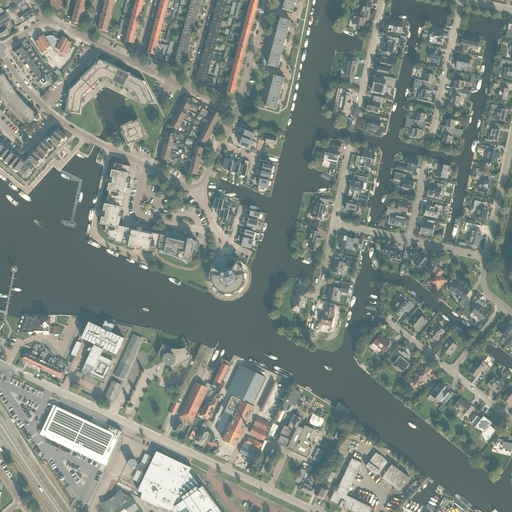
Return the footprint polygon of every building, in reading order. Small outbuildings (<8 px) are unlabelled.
[(35,16),(24,0),(18,4),(23,13),(24,12),(25,14),(22,16),(19,18),(22,24),(26,21),(26,22),(35,16)] [(50,0),(57,10),(64,5),(60,0),(50,0)] [(82,18),(86,2),(77,0),(73,16),(77,17),(82,18)] [(112,10),(114,0),(105,0),(104,7),(112,10)] [(143,2),(144,0),(136,0),(134,7),(142,9),(143,5),(144,5),(144,3),(143,2)] [(167,9),(169,0),(161,0),(161,1),(160,0),(160,3),(159,7),(167,9)] [(295,3),(295,0),(284,0),(282,9),(293,12),(294,6),(295,6),(296,3),(295,3)] [(258,3),(254,2),(251,1),(247,13),(255,15),(256,11),(257,11),(257,9),(256,8),(258,3)] [(368,20),(372,3),(363,1),(359,18),(354,17),(352,24),(365,26),(366,20),(368,20)] [(222,21),(226,5),(217,3),(213,19),(222,21)] [(195,22),(199,7),(190,4),(186,20),(195,22)] [(11,14),(20,8),(17,5),(9,10),(11,14)] [(108,26),(112,10),(104,7),(100,23),(104,24),(108,26)] [(140,14),(142,9),(134,7),(131,18),(139,20),(140,16),(141,16),(141,14),(140,14)] [(164,21),(167,9),(159,7),(158,12),(157,12),(157,14),(156,19),(164,21)] [(5,28),(3,25),(11,20),(6,13),(0,17),(0,26),(0,27),(1,27),(3,30),(0,31),(0,36),(1,38),(9,33),(6,28),(5,28)] [(254,20),(255,15),(247,13),(244,24),(252,26),(253,22),(254,22),(254,20)] [(137,25),(139,20),(131,18),(128,30),(136,32),(137,27),(138,27),(138,25),(137,25)] [(276,34),(286,37),(288,30),(289,27),(290,21),(280,18),(276,34)] [(161,32),(164,21),(156,19),(155,23),(154,23),(154,25),(153,30),(161,32)] [(217,36),(222,21),(213,19),(209,34),(217,36)] [(191,38),(195,22),(186,20),(182,35),(191,38)] [(401,31),(403,22),(393,20),(393,24),(388,23),(387,28),(392,29),(391,32),(401,34),(401,31)] [(251,31),(252,26),(244,24),(241,36),(249,38),(250,33),(251,33),(251,31)] [(431,28),(428,42),(442,45),(443,40),(444,38),(443,38),(443,35),(444,36),(444,35),(443,35),(444,31),(431,28)] [(134,36),(136,32),(128,30),(125,41),(133,43),(134,38),(135,39),(135,36),(134,36)] [(158,43),(161,32),(153,30),(152,34),(151,34),(151,36),(151,37),(150,41),(158,43)] [(213,52),(217,36),(209,34),(205,50),(213,52)] [(285,43),(286,37),(276,34),(271,49),(282,52),(284,46),(285,43)] [(45,37),(43,35),(38,38),(39,39),(35,42),(42,54),(47,50),(46,49),(51,46),(51,45),(53,44),(57,46),(56,49),(61,51),(60,52),(66,55),(72,43),(67,40),(67,39),(62,36),(60,40),(56,38),(55,38),(54,37),(54,36),(53,36),(52,36),(51,36),(50,36),(49,36),(48,36),(47,37),(46,37),(45,37)] [(187,53),(191,38),(182,35),(178,51),(187,53)] [(248,42),(249,38),(241,36),(238,47),(246,49),(247,44),(248,44),(248,42)] [(460,44),(463,45),(462,51),(467,52),(468,46),(472,47),(472,45),(477,47),(478,47),(479,39),(480,39),(472,37),(471,37),(472,38),(463,36),(461,44),(460,44)] [(387,40),(383,39),(381,51),(392,54),(395,42),(390,41),(391,38),(388,37),(387,40)] [(18,57),(25,52),(22,47),(24,46),(23,45),(25,44),(23,41),(21,43),(22,44),(17,47),(19,50),(15,53),(15,52),(14,53),(18,57)] [(155,54),(158,43),(150,41),(149,45),(148,45),(148,48),(147,52),(155,54)] [(245,53),(246,49),(238,47),(235,58),(243,60),(244,56),(245,56),(245,53)] [(280,58),(282,52),(271,49),(267,65),(278,68),(280,61),(281,59),(280,58)] [(21,62),(29,56),(27,54),(29,52),(27,50),(25,52),(18,57),(21,62)] [(209,67),(213,52),(205,50),(201,65),(209,67)] [(439,64),(441,52),(431,50),(429,59),(433,60),(432,63),(439,64)] [(183,69),(187,53),(178,51),(174,66),(183,69)] [(24,66),(32,60),(30,58),(32,57),(30,55),(29,56),(21,62),(24,66)] [(458,57),(456,66),(456,69),(462,70),(462,69),(466,70),(467,68),(468,64),(471,64),(472,60),(469,59),(464,58),(464,57),(460,56),(460,57),(458,57)] [(355,76),(357,63),(355,63),(356,59),(346,57),(345,61),(348,61),(345,74),(355,76)] [(396,60),(382,57),(380,63),(378,62),(377,62),(375,71),(376,71),(386,74),(389,74),(391,67),(394,68),(396,60)] [(242,64),(243,60),(235,58),(232,69),(240,71),(241,67),(242,67),(242,65),(242,64)] [(27,70),(35,65),(33,62),(35,61),(33,59),(32,60),(24,66),(27,70)] [(103,62),(100,61),(98,63),(95,63),(69,90),(65,114),(70,112),(79,113),(82,97),(100,78),(106,78),(134,92),(142,107),(150,102),(156,103),(145,82),(105,61),(103,62)] [(511,79),(511,77),(511,69),(508,69),(509,65),(501,63),(500,67),(504,68),(502,77),(511,79)] [(31,75),(38,69),(39,67),(38,66),(37,67),(35,65),(27,70),(31,75)] [(205,83),(209,67),(201,65),(196,80),(205,83)] [(18,96),(0,69),(0,99),(4,105),(5,107),(13,116),(14,115),(15,116),(15,117),(24,125),(28,121),(29,123),(35,119),(36,119),(37,120),(38,120),(38,119),(39,119),(39,118),(39,117),(39,116),(38,116),(37,116),(36,116),(34,114),(35,113),(26,105),(18,96)] [(34,79),(41,73),(43,72),(42,70),(40,71),(38,69),(31,75),(34,79)] [(239,76),(240,71),(232,69),(229,80),(237,82),(238,78),(239,78),(239,76)] [(37,83),(46,76),(47,76),(45,74),(43,76),(41,73),(34,79),(37,83)] [(414,83),(434,88),(434,83),(432,83),(434,75),(425,73),(423,81),(415,79),(414,83)] [(269,91),(280,94),(282,87),(282,88),(283,85),(283,84),(284,78),(274,75),(269,91)] [(374,82),(372,91),(383,93),(382,93),(384,85),(394,87),(396,79),(388,77),(380,75),(379,79),(374,78),(374,79),(373,82),(374,82)] [(46,76),(37,83),(40,88),(41,88),(47,83),(49,86),(52,83),(46,76)] [(236,87),(237,82),(229,80),(226,92),(234,94),(235,89),(236,89),(236,87)] [(450,91),(470,95),(471,91),(462,89),(464,82),(455,80),(453,87),(451,87),(450,91)] [(414,83),(413,87),(420,89),(418,99),(417,99),(428,102),(428,99),(430,99),(431,96),(431,95),(430,95),(431,91),(433,92),(434,88),(414,83)] [(507,100),(509,90),(504,89),(505,86),(494,83),(493,87),(495,88),(500,88),(498,98),(507,100)] [(340,89),(338,100),(341,101),(339,109),(347,110),(348,106),(349,106),(350,101),(349,101),(350,97),(348,97),(344,96),(346,90),(340,89)] [(278,100),(280,94),(269,91),(265,107),(276,110),(278,103),(279,100),(278,100)] [(453,104),(452,107),(458,108),(460,98),(469,100),(470,95),(450,91),(449,95),(452,96),(450,103),(453,104)] [(383,105),(384,98),(374,96),(372,102),(369,102),(367,111),(377,113),(379,104),(383,105)] [(182,102),(194,107),(195,105),(191,104),(193,101),(185,97),(182,102)] [(193,109),(194,107),(182,102),(180,106),(188,110),(189,108),(193,109)] [(505,121),(507,111),(502,110),(502,107),(492,105),(491,108),(497,109),(495,119),(505,121)] [(186,113),(188,110),(180,106),(178,111),(189,117),(190,115),(186,113)] [(207,114),(218,120),(221,115),(213,111),(211,114),(208,112),(206,111),(206,110),(202,108),(201,111),(207,114)] [(188,119),(189,117),(178,111),(175,116),(183,120),(184,117),(188,119)] [(406,122),(425,127),(426,122),(424,122),(425,114),(417,113),(415,120),(406,118),(406,122)] [(216,124),(218,120),(207,114),(206,116),(209,118),(208,120),(216,124)] [(181,123),(183,120),(175,116),(173,121),(184,127),(184,126),(185,125),(181,123)] [(378,131),(380,120),(369,118),(368,122),(365,121),(363,130),(367,131),(367,128),(378,131)] [(132,151),(134,142),(146,136),(137,119),(120,128),(132,151)] [(442,130),(461,134),(462,130),(454,128),(455,121),(446,119),(445,126),(443,126),(442,130)] [(213,129),(216,124),(208,120),(206,123),(203,121),(202,123),(213,129)] [(189,129),(184,126),(184,127),(173,121),(170,126),(178,130),(179,127),(188,131),(189,129)] [(424,131),(425,127),(406,122),(405,127),(413,128),(411,136),(420,138),(422,130),(424,131)] [(211,134),(213,129),(202,123),(201,125),(204,127),(203,130),(211,134)] [(498,141),(500,131),(495,130),(496,127),(487,125),(486,128),(491,130),(489,139),(498,141)] [(242,137),(251,141),(254,134),(253,133),(254,130),(248,128),(247,131),(241,128),(239,132),(244,133),(242,137)] [(57,131),(51,137),(50,136),(49,138),(58,146),(61,144),(59,143),(63,139),(64,140),(66,137),(57,129),(54,131),(56,130),(57,131)] [(208,139),(211,134),(203,130),(201,133),(198,131),(197,133),(208,139)] [(460,139),(461,134),(442,130),(441,135),(443,135),(441,142),(450,144),(452,137),(460,139)] [(206,144),(208,139),(197,133),(196,135),(199,137),(198,140),(206,144)] [(242,137),(238,135),(236,139),(241,141),(239,145),(242,146),(245,148),(245,147),(248,148),(251,141),(242,137)] [(275,145),(276,138),(262,135),(261,140),(266,141),(265,143),(275,145)] [(173,143),(174,140),(165,138),(164,143),(176,146),(177,144),(173,143)] [(0,159),(1,157),(6,160),(4,162),(7,164),(8,164),(10,167),(11,165),(15,168),(14,170),(17,172),(18,172),(19,171),(23,175),(27,174),(31,170),(32,170),(34,168),(33,167),(35,165),(36,166),(39,164),(38,162),(41,158),(43,160),(42,160),(43,160),(44,157),(45,156),(48,154),(46,153),(49,149),(51,150),(51,151),(53,147),(44,139),(41,141),(41,142),(42,141),(43,142),(38,148),(39,149),(38,150),(36,149),(38,145),(37,145),(36,148),(35,149),(32,151),(33,151),(34,150),(35,151),(30,157),(29,156),(29,155),(27,158),(29,160),(25,165),(24,164),(25,163),(25,162),(23,160),(23,161),(22,162),(16,157),(17,156),(18,156),(19,156),(15,155),(15,154),(13,151),(12,152),(13,153),(12,154),(6,149),(5,150),(4,149),(5,147),(9,148),(5,147),(3,144),(4,145),(3,146),(0,144),(0,159)] [(327,146),(326,151),(329,151),(327,159),(332,160),(330,166),(337,168),(338,162),(337,161),(339,155),(336,155),(337,153),(338,149),(340,149),(341,143),(331,141),(330,147),(327,146)] [(193,151),(202,154),(203,148),(195,146),(191,145),(190,147),(194,148),(193,151)] [(480,150),(488,152),(486,161),(484,160),(483,165),(490,167),(490,164),(496,165),(497,157),(499,158),(500,154),(493,152),(493,148),(481,146),(480,150)] [(170,153),(171,150),(163,148),(161,153),(174,157),(174,154),(170,153)] [(373,159),(375,151),(364,148),(362,157),(361,157),(361,160),(365,160),(363,167),(369,168),(371,159),(373,159)] [(233,162),(234,156),(231,155),(230,160),(225,159),(224,162),(223,165),(224,165),(223,168),(230,170),(231,170),(233,162)] [(199,164),(201,159),(188,156),(188,158),(192,159),(191,162),(199,164)] [(415,172),(418,160),(406,157),(405,161),(408,162),(407,166),(396,164),(395,168),(415,172)] [(240,165),(241,159),(238,158),(237,163),(233,162),(231,170),(230,170),(230,171),(238,173),(237,174),(240,165)] [(240,165),(237,174),(245,176),(246,175),(247,172),(246,172),(249,162),(245,161),(244,166),(240,165)] [(262,171),(271,174),(273,166),(272,166),(272,165),(269,165),(270,163),(259,161),(258,166),(263,167),(262,171)] [(129,179),(131,167),(115,163),(113,170),(112,170),(110,177),(109,178),(109,179),(109,180),(108,180),(108,181),(108,182),(109,183),(107,190),(109,191),(106,204),(105,204),(103,210),(101,210),(101,211),(100,211),(100,212),(99,213),(99,214),(99,215),(99,216),(100,217),(102,217),(100,224),(106,225),(105,232),(107,233),(107,234),(108,235),(109,236),(109,238),(115,240),(115,242),(128,245),(128,247),(135,248),(136,249),(137,249),(138,250),(139,250),(140,250),(141,250),(142,249),(148,251),(149,249),(156,251),(159,234),(146,232),(147,229),(137,227),(137,230),(119,226),(119,222),(122,222),(124,213),(121,212),(127,188),(129,188),(131,179),(129,179)] [(449,172),(450,167),(435,164),(434,167),(437,168),(436,176),(445,178),(447,171),(449,172)] [(197,175),(198,169),(186,166),(185,168),(189,169),(188,173),(197,175)] [(262,171),(257,170),(256,174),(261,175),(260,179),(270,181),(271,174),(262,171)] [(394,176),(393,180),(402,182),(401,189),(408,191),(408,189),(412,189),(412,185),(413,180),(400,177),(401,174),(396,173),(395,176),(394,176)] [(487,193),(490,182),(484,180),(485,177),(476,175),(475,179),(480,180),(478,190),(487,193)] [(358,182),(352,180),(351,186),(350,190),(354,191),(353,198),(354,198),(367,201),(368,197),(359,195),(359,192),(361,192),(363,182),(367,183),(368,178),(359,176),(358,182)] [(260,179),(255,178),(254,181),(259,182),(258,187),(261,187),(261,189),(264,190),(265,188),(268,189),(270,181),(260,179)] [(445,191),(446,186),(438,185),(437,189),(430,187),(428,195),(435,197),(434,198),(441,200),(441,197),(439,196),(440,190),(445,191)] [(222,207),(223,203),(223,200),(216,198),(215,201),(214,201),(214,204),(214,205),(213,208),(217,209),(216,214),(219,215),(221,207),(222,207)] [(328,206),(329,200),(320,198),(318,204),(317,203),(316,207),(313,207),(311,216),(321,219),(322,214),(324,214),(326,205),(328,206)] [(354,198),(353,198),(352,201),(348,200),(347,204),(346,209),(352,211),(358,212),(359,204),(367,205),(367,201),(354,198)] [(387,211),(400,214),(401,211),(407,212),(408,208),(407,208),(408,202),(403,201),(402,204),(399,203),(398,209),(388,206),(387,211)] [(486,219),(488,209),(482,208),(483,202),(475,201),(473,210),(477,211),(475,217),(486,219)] [(227,215),(228,215),(229,209),(230,206),(224,204),(223,203),(222,207),(221,207),(219,215),(219,217),(223,218),(222,223),(225,224),(227,215)] [(442,210),(443,206),(435,204),(434,208),(427,207),(425,215),(436,217),(438,209),(442,210)] [(248,219),(258,221),(260,214),(258,213),(259,213),(256,212),(256,213),(246,210),(245,213),(249,215),(248,219)] [(400,216),(400,214),(387,211),(386,215),(390,216),(389,218),(392,219),(391,225),(397,226),(403,227),(404,222),(405,222),(406,218),(400,216)] [(235,217),(228,215),(227,215),(225,224),(229,225),(228,230),(231,231),(234,221),(235,218),(235,217)] [(248,219),(244,217),(243,221),(248,222),(246,226),(256,229),(258,221),(248,219)] [(432,236),(434,225),(422,222),(420,233),(432,236)] [(478,244),(481,233),(477,232),(478,228),(469,226),(468,230),(471,231),(469,242),(478,244)] [(243,238),(253,240),(255,233),(241,229),(240,232),(244,234),(243,238)] [(318,252),(321,239),(317,238),(319,232),(310,230),(308,241),(310,242),(309,250),(318,252)] [(187,241),(168,236),(160,235),(157,250),(161,250),(160,252),(164,253),(167,254),(170,255),(174,256),(177,257),(180,259),(183,261),(186,263),(187,260),(191,261),(192,255),(195,255),(195,256),(200,244),(193,237),(193,238),(192,239),(191,238),(190,239),(188,238),(187,241)] [(340,235),(338,242),(342,243),(341,248),(352,250),(353,243),(358,244),(361,245),(362,240),(354,238),(354,239),(344,237),(344,236),(340,235)] [(243,238),(239,236),(238,240),(242,241),(241,245),(245,246),(245,247),(248,248),(248,247),(251,248),(253,240),(243,238)] [(389,246),(386,245),(384,254),(395,256),(394,261),(398,262),(400,255),(396,254),(397,248),(393,247),(390,246),(389,246)] [(409,251),(407,258),(411,259),(415,262),(414,263),(422,269),(428,261),(417,252),(409,250),(409,251)] [(224,298),(232,298),(240,294),(245,288),(248,281),(248,273),(245,265),(239,259),(231,257),(223,257),(215,260),(210,266),(207,274),(207,282),(210,290),(216,295),(224,298)] [(352,267),(353,261),(347,260),(346,264),(334,261),(332,271),(342,273),(344,265),(352,267)] [(438,269),(436,266),(432,271),(435,273),(428,282),(437,289),(441,284),(444,286),(447,282),(444,280),(437,275),(441,270),(439,268),(438,269)] [(465,297),(469,292),(458,283),(456,287),(452,284),(447,289),(451,293),(453,291),(463,299),(459,303),(462,306),(468,299),(465,297)] [(304,308),(309,287),(297,284),(296,289),(298,289),(296,297),(294,296),(292,303),(294,303),(292,310),(299,312),(300,307),(304,308)] [(348,293),(349,287),(341,285),(340,289),(328,287),(326,298),(336,300),(338,291),(348,293)] [(407,304),(400,298),(391,309),(400,316),(406,308),(410,311),(414,305),(409,301),(407,304)] [(475,308),(471,313),(481,321),(488,312),(483,308),(479,305),(482,302),(478,299),(472,306),(475,308)] [(348,307),(337,305),(336,311),(347,313),(348,307)] [(331,327),(335,308),(326,307),(324,316),(322,316),(321,324),(331,327)] [(33,318),(26,315),(20,333),(28,335),(29,333),(32,333),(32,334),(35,334),(35,332),(43,332),(43,333),(49,333),(49,318),(43,318),(43,315),(34,315),(33,318)] [(427,321),(421,316),(419,319),(416,316),(410,324),(417,330),(423,323),(425,324),(427,321)] [(87,349),(87,350),(88,350),(91,352),(82,369),(84,370),(103,379),(105,380),(113,362),(100,356),(104,348),(117,354),(124,339),(111,333),(114,326),(104,322),(101,328),(89,322),(88,324),(87,324),(86,326),(87,327),(82,338),(94,344),(92,348),(91,347),(90,348),(89,348),(88,348),(88,349),(87,349)] [(507,338),(511,331),(511,328),(505,323),(498,331),(507,338)] [(437,330),(433,327),(426,335),(430,338),(429,339),(432,342),(435,338),(438,340),(445,331),(439,327),(437,330)] [(114,376),(123,380),(142,339),(133,335),(114,376)] [(383,356),(388,350),(386,348),(389,344),(379,336),(373,343),(383,351),(381,354),(383,356)] [(506,346),(509,342),(504,338),(501,341),(503,343),(506,346)] [(450,356),(457,346),(448,339),(441,349),(450,356)] [(76,356),(81,344),(77,342),(71,354),(76,356)] [(167,353),(162,344),(157,356),(164,359),(164,360),(164,361),(165,362),(165,363),(166,363),(167,364),(168,364),(169,364),(172,369),(188,360),(188,361),(191,360),(190,359),(191,358),(185,348),(186,348),(186,347),(184,348),(183,348),(181,349),(180,349),(179,349),(177,349),(175,349),(174,349),(172,349),(172,348),(171,349),(172,349),(170,353),(167,353)] [(27,363),(33,350),(31,349),(29,354),(26,352),(22,360),(27,363)] [(35,351),(33,350),(27,363),(32,365),(36,357),(33,356),(35,351)] [(403,372),(409,364),(404,360),(408,355),(403,351),(393,364),(403,372)] [(37,367),(43,355),(41,354),(39,359),(36,357),(32,365),(37,367)] [(43,370),(46,362),(43,361),(45,356),(43,355),(37,367),(43,370)] [(48,372),(53,360),(53,359),(51,358),(48,363),(46,362),(43,370),(48,372)] [(56,367),(53,365),(55,361),(53,360),(48,372),(53,375),(56,367)] [(489,367),(482,362),(480,364),(477,362),(469,371),(476,377),(481,371),(484,373),(489,367)] [(56,367),(53,375),(60,378),(62,375),(63,375),(64,373),(60,371),(62,365),(58,363),(56,367)] [(210,389),(216,392),(220,383),(228,367),(222,364),(214,380),(209,389),(210,389)] [(232,396),(216,430),(225,434),(222,440),(236,446),(254,407),(250,405),(251,404),(252,404),(264,377),(240,365),(227,392),(234,396),(233,397),(232,396)] [(430,372),(432,370),(426,365),(424,368),(425,369),(424,371),(424,373),(415,374),(416,383),(426,382),(425,374),(427,374),(429,371),(430,372)] [(496,393),(503,385),(493,377),(487,385),(496,393)] [(114,399),(121,385),(112,381),(105,395),(114,399)] [(192,423),(208,388),(195,382),(179,417),(192,423)] [(442,412),(446,406),(444,405),(451,396),(447,392),(449,390),(440,383),(431,394),(442,403),(438,409),(442,412)] [(511,401),(511,392),(509,390),(503,398),(509,403),(511,400),(511,401)] [(211,403),(207,410),(204,417),(208,419),(215,405),(214,404),(216,400),(213,398),(211,403)] [(464,402),(460,399),(454,406),(464,414),(466,412),(469,415),(475,408),(471,405),(470,407),(467,404),(468,404),(465,401),(464,402)] [(174,415),(179,404),(174,402),(169,413),(174,415)] [(57,407),(43,436),(48,438),(106,466),(122,432),(112,427),(110,432),(57,406),(56,407),(57,407)] [(276,420),(280,422),(285,412),(281,410),(276,420)] [(298,426),(301,418),(294,414),(289,424),(287,427),(284,425),(279,435),(280,436),(278,441),(288,446),(287,447),(293,450),(293,451),(307,457),(311,448),(309,447),(311,442),(308,440),(313,429),(305,425),(303,428),(298,426)] [(264,441),(272,424),(261,418),(261,417),(258,415),(249,434),(264,441)] [(476,415),(471,423),(472,422),(476,426),(477,425),(483,430),(482,432),(482,433),(486,436),(487,435),(490,437),(495,431),(496,430),(495,430),(489,426),(492,423),(490,422),(484,418),(483,417),(481,419),(477,416),(476,415)] [(179,423),(181,419),(178,418),(177,421),(172,430),(175,431),(176,432),(178,432),(179,433),(183,425),(179,423)] [(205,440),(209,432),(204,430),(207,425),(203,423),(196,439),(198,440),(197,441),(202,443),(203,440),(205,440)] [(273,423),(269,435),(274,436),(278,424),(273,423)] [(337,439),(342,429),(336,426),(331,436),(337,439)] [(344,455),(353,435),(347,432),(337,452),(344,455)] [(511,449),(511,436),(503,434),(498,440),(504,441),(502,447),(511,449)] [(259,450),(262,444),(247,436),(243,443),(259,450)] [(253,459),(255,453),(242,447),(239,452),(253,459)] [(189,472),(191,468),(156,451),(148,469),(146,468),(147,467),(140,463),(137,470),(144,473),(145,471),(146,472),(138,491),(142,493),(139,499),(158,508),(159,506),(170,511),(141,511),(131,497),(130,498),(124,494),(122,497),(122,496),(118,501),(113,505),(106,508),(107,508),(103,509),(104,511),(221,511),(202,486),(200,487),(189,472)] [(391,465),(386,462),(387,461),(376,453),(368,462),(365,466),(376,475),(377,473),(382,477),(381,478),(399,491),(409,478),(392,464),(391,465)] [(266,454),(265,454),(262,459),(264,459),(258,470),(263,472),(270,456),(266,454)] [(338,468),(341,462),(342,460),(337,457),(334,463),(333,466),(338,468)] [(133,469),(134,468),(135,468),(136,467),(137,466),(137,465),(137,464),(137,463),(137,462),(137,461),(136,460),(135,459),(134,459),(133,458),(132,458),(131,458),(131,459),(130,459),(129,459),(128,460),(128,461),(127,462),(127,463),(127,465),(128,466),(129,467),(129,468),(130,468),(131,468),(132,469),(133,469)] [(346,495),(362,463),(352,458),(336,491),(335,490),(330,501),(340,505),(339,507),(342,508),(343,507),(353,511),(370,511),(373,508),(346,495)] [(300,483),(305,471),(301,469),(296,481),(300,483)] [(331,483),(335,473),(328,470),(324,479),(323,479),(322,482),(323,482),(322,483),(321,484),(326,486),(327,484),(328,481),(331,483)] [(310,481),(311,480),(309,478),(306,485),(305,484),(304,485),(301,483),(298,489),(305,492),(310,481)] [(312,482),(310,481),(305,492),(311,495),(314,489),(311,488),(312,485),(311,485),(312,482)] [(323,499),(328,489),(321,486),(316,496),(323,499)]
